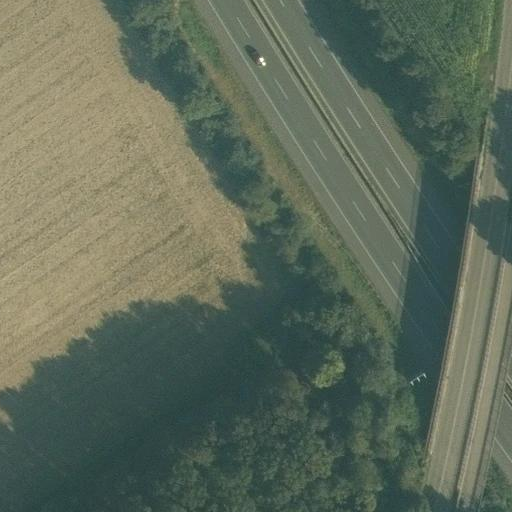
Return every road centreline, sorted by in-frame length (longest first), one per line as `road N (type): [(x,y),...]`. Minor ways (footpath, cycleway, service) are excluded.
road 1 (motorway): [(225,0),(511,438)]
road 2 (secondary): [(435,511),(508,89)]
road 3 (motorway): [(511,357),(277,0)]
